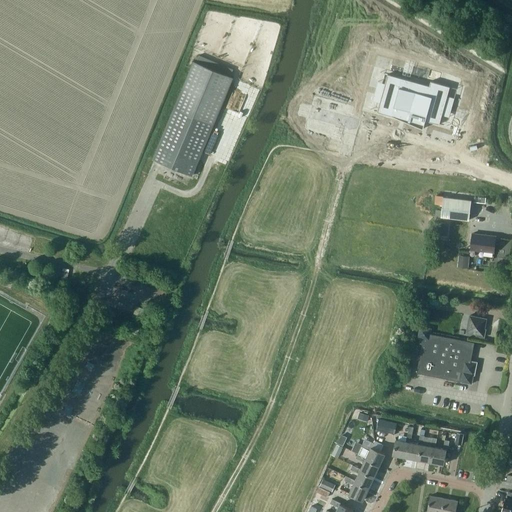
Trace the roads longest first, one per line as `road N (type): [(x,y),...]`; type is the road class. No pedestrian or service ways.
road 1 (track): [(511,182),(350,160),(272,395),(213,511)]
road 2 (unclassified): [(0,483),(52,404),(116,255)]
road 3 (residential): [(376,511),(397,474),(489,493)]
